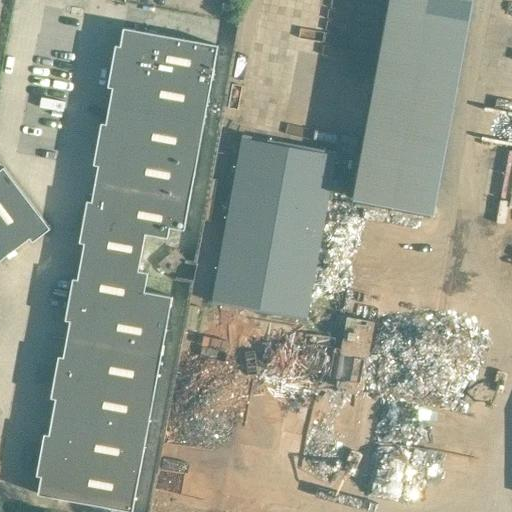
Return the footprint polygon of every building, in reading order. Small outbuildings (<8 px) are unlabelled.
[(384,0),(351,179),(434,195),(471,0),(384,0)] [(116,45),(112,66),(211,84),(218,45),(124,28),(121,46),(116,45)] [(112,66),(108,87),(113,87),(110,106),(204,123),(211,84),(112,66)] [(102,123),(98,143),(197,162),(204,123),(110,106),(106,124),(102,123)] [(306,321),(337,152),(242,135),(212,304),(306,321)] [(98,143),(94,164),(99,165),(95,183),(190,200),(197,162),(98,143)] [(4,167),(0,170),(0,241),(9,253),(30,238),(33,241),(50,228),(4,167)] [(87,200),(83,221),(146,233),(145,233),(168,238),(170,227),(184,230),(190,200),(95,183),(92,201),(87,200)] [(83,221),(80,242),(84,243),(81,261),(139,271),(139,270),(145,233),(146,233),(83,221)] [(0,241),(0,260),(9,253),(0,241)] [(176,249),(159,264),(168,274),(185,259),(176,249)] [(73,278),(69,299),(168,317),(172,296),(145,291),(148,272),(139,270),(139,271),(81,261),(78,279),(73,278)] [(69,299),(65,320),(70,321),(67,339),(161,356),(168,317),(69,299)] [(59,356),(55,377),(154,395),(161,356),(67,339),(64,357),(59,356)] [(55,377),(51,397),(56,398),(53,416),(147,434),(154,395),(55,377)] [(45,433),(41,454),(140,472),(147,434),(53,416),(49,434),(45,433)] [(41,454),(37,475),(42,476),(38,494),(133,511),(140,472),(41,454)]
